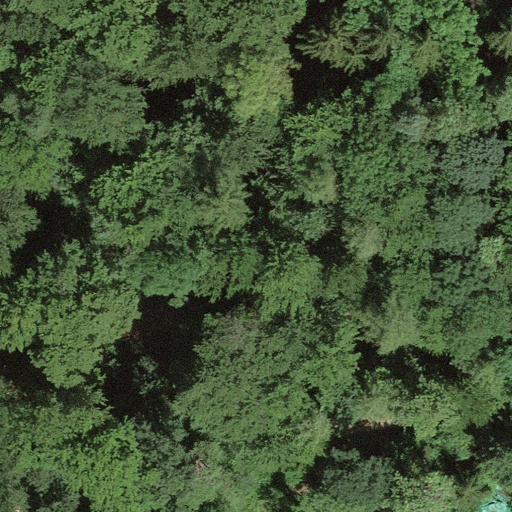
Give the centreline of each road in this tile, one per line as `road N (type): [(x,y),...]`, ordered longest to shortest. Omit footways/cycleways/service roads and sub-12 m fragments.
road 1 (track): [(511,50),(289,73),(0,69)]
road 2 (track): [(511,386),(419,399),(35,511)]
